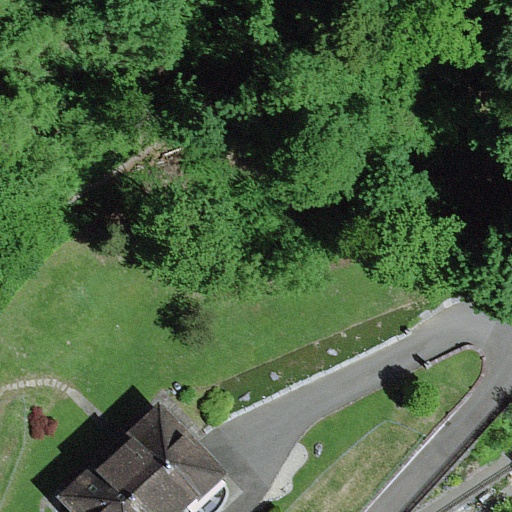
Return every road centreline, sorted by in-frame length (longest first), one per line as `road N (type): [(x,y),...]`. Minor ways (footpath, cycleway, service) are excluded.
road 1 (track): [(0,267),(14,243),(149,152),(239,118),(485,0)]
road 2 (residential): [(511,345),(499,333),(445,331),(286,416)]
road 3 (residential): [(393,511),(511,368)]
